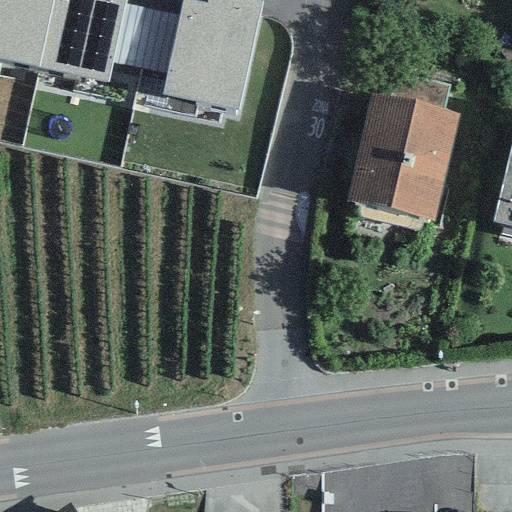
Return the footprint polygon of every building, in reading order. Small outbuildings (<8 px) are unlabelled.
[(0,0),(0,59),(38,68),(53,0),(0,0)] [(53,0),(38,68),(109,84),(126,0),(53,0)] [(261,2),(253,0),(206,0),(206,5),(183,0),(182,0),(162,94),(238,110),(261,2)] [(458,124),(371,104),(346,210),(433,230),(458,124)] [(511,146),(492,229),(511,233),(511,146)] [(429,511),(429,497),(387,496),(386,511),(429,511)]
